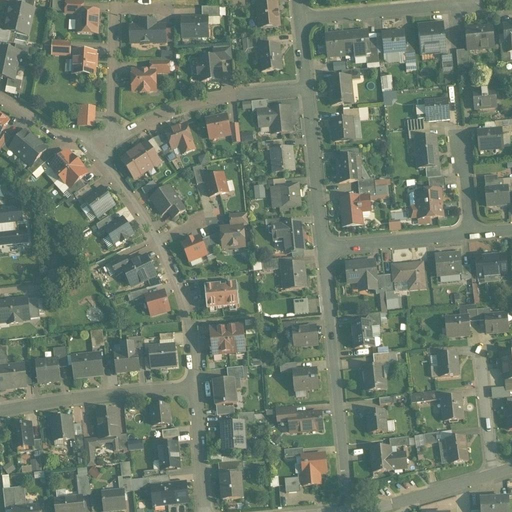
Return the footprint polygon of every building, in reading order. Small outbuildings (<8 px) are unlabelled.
[(27,0),(17,0),(16,7),(26,9),(27,0)] [(35,1),(27,0),(26,9),(33,11),(35,1)] [(83,3),(66,2),(66,14),(78,15),(78,11),(83,12),(83,3)] [(270,4),(257,5),(257,6),(259,29),(279,28),(277,4),(270,4)] [(16,7),(11,6),(9,12),(7,14),(6,19),(31,24),(34,11),(33,11),(26,9),(16,7)] [(219,8),(201,8),(202,19),(207,19),(220,19),(219,8)] [(83,12),(78,11),(78,15),(77,34),(97,35),(98,12),(83,12)] [(31,24),(6,19),(5,23),(6,26),(5,32),(10,33),(16,35),(28,37),(31,24)] [(202,19),(182,19),(182,40),(208,39),(207,19),(202,19)] [(155,22),(140,23),(140,28),(130,28),(130,44),(154,44),(155,44),(155,27),(155,22)] [(442,25),(418,28),(421,56),(445,54),(442,25)] [(165,27),(155,27),(155,44),(154,44),(154,45),(165,45),(165,27)] [(492,28),(465,30),(467,51),(467,52),(468,52),(494,49),(492,28)] [(5,32),(0,31),(0,42),(7,44),(10,33),(5,32)] [(16,35),(10,33),(7,44),(14,45),(16,35)] [(367,33),(343,35),(345,57),(365,55),(369,55),(368,40),(367,33)] [(404,45),(403,33),(382,35),(384,55),(404,53),(405,53),(404,45)] [(343,35),(326,37),(326,39),(324,39),(325,46),(327,46),(328,59),(345,57),(343,35)] [(267,38),(246,40),(247,51),(262,49),(262,48),(268,48),(267,38)] [(376,39),(368,40),(369,55),(365,55),(366,66),(379,65),(377,49),(376,39)] [(71,43),(53,42),(52,52),(70,53),(69,53),(70,53),(71,43)] [(414,44),(404,45),(405,53),(404,53),(405,63),(415,62),(414,44)] [(29,49),(15,46),(14,53),(20,54),(20,55),(27,56),(29,49)] [(506,46),(500,47),(501,65),(510,64),(509,54),(506,54),(506,46)] [(268,48),(262,48),(262,49),(263,62),(260,62),(261,73),(281,71),(279,47),(268,48)] [(14,53),(0,49),(0,64),(17,68),(20,55),(20,54),(14,53)] [(231,49),(213,49),(214,59),(218,58),(219,62),(232,60),(231,49)] [(467,51),(456,52),(457,70),(469,69),(468,52),(467,52),(467,51)] [(95,54),(75,52),(74,52),(74,54),(73,75),(72,75),(72,76),(73,76),(93,77),(94,77),(94,76),(95,54),(96,53),(95,53),(95,54)] [(451,56),(441,57),(443,74),(453,73),(451,56)] [(214,59),(199,60),(200,67),(198,67),(197,69),(197,75),(199,76),(200,76),(201,83),(221,81),(220,75),(221,74),(221,67),(219,67),(219,62),(218,58),(214,59)] [(168,62),(150,62),(151,72),(155,71),(155,74),(169,74),(168,62)] [(17,68),(0,64),(0,78),(8,80),(14,81),(17,68)] [(155,74),(155,71),(151,72),(132,72),(132,93),(139,92),(139,94),(148,94),(148,92),(155,92),(155,74)] [(359,71),(341,72),(342,79),(350,78),(350,82),(360,81),(359,71)] [(393,77),(383,77),(384,102),(394,102),(393,77)] [(342,79),(328,80),(331,107),(352,105),(350,82),(350,78),(342,79)] [(22,82),(14,81),(8,80),(6,88),(20,91),(22,82)] [(503,82),(485,84),(486,92),(495,91),(504,90),(503,82)] [(486,92),(473,93),(474,111),(491,109),(491,107),(496,106),(495,91),(486,92)] [(447,100),(424,102),(426,120),(427,123),(449,121),(447,100)] [(268,101),(251,103),(252,114),(258,113),(258,112),(269,111),(268,101)] [(94,109),(79,108),(78,127),(93,128),(94,109)] [(269,111),(258,112),(258,113),(259,126),(271,125),(272,135),(291,133),(289,109),(269,111)] [(358,110),(343,112),(343,121),(352,120),(352,121),(359,120),(358,110)] [(9,123),(0,117),(0,136),(2,133),(9,123)] [(226,117),(206,121),(210,140),(230,136),(226,117)] [(343,121),(332,122),(334,136),(333,136),(334,143),(354,141),(352,121),(352,120),(343,121)] [(426,120),(407,123),(408,131),(427,130),(427,123),(426,120)] [(511,121),(497,123),(498,131),(500,131),(500,132),(511,130),(511,121)] [(185,126),(165,133),(170,145),(172,150),(173,150),(192,143),(185,126)] [(427,130),(408,131),(409,141),(415,141),(415,140),(428,138),(427,130)] [(498,131),(477,133),(479,152),(501,150),(500,132),(500,131),(498,131)] [(17,142),(10,150),(31,167),(31,168),(38,160),(46,151),(38,144),(38,142),(34,139),(32,139),(24,132),(17,142)] [(10,139),(2,133),(0,136),(0,151),(1,150),(2,150),(10,139)] [(232,136),(233,144),(240,143),(239,136),(239,135),(232,136)] [(10,139),(2,150),(7,154),(10,150),(17,142),(11,137),(10,139)] [(428,138),(415,140),(415,141),(418,170),(425,169),(438,168),(435,138),(428,138)] [(153,140),(146,144),(155,157),(161,152),(159,149),(153,140)] [(282,141),(266,143),(267,152),(271,152),(271,151),(283,150),(282,141)] [(155,157),(146,144),(140,148),(140,147),(127,156),(127,157),(121,161),(134,180),(159,163),(155,157)] [(170,145),(159,149),(161,152),(169,164),(177,161),(173,150),(172,150),(170,145)] [(283,150),(271,151),(271,152),(274,174),(293,172),(291,149),(283,150)] [(58,161),(51,168),(55,173),(54,174),(55,174),(60,179),(77,163),(73,158),(72,157),(72,158),(71,158),(67,153),(66,153),(58,161)] [(44,165),(41,168),(46,173),(51,168),(58,161),(54,156),(44,165)] [(359,157),(336,160),(339,185),(357,183),(362,183),(361,182),(358,182),(357,168),(360,167),(359,157)] [(38,160),(31,168),(31,167),(27,171),(32,176),(41,168),(44,165),(38,160)] [(77,163),(60,179),(64,184),(65,185),(65,184),(66,184),(70,189),(79,181),(86,175),(87,174),(86,174),(82,169),(83,168),(82,168),(77,163)] [(202,167),(192,169),(197,186),(205,184),(204,180),(205,180),(202,167)] [(438,168),(425,169),(426,180),(428,180),(441,179),(441,178),(440,168),(438,168)] [(205,180),(204,180),(205,184),(209,198),(228,194),(223,175),(205,180)] [(502,182),(498,182),(497,177),(484,178),(485,190),(487,208),(509,206),(508,195),(507,188),(506,188),(506,181),(502,181),(502,182)] [(441,179),(428,180),(428,186),(445,185),(444,178),(441,178),(441,179)] [(79,181),(70,189),(66,193),(71,198),(73,196),(85,188),(79,181)] [(374,181),(361,182),(362,183),(357,183),(358,190),(375,188),(374,181)] [(153,182),(141,190),(145,196),(157,187),(153,182)] [(285,187),(278,187),(277,188),(278,190),(280,209),(280,213),(288,213),(288,210),(301,208),(298,185),(285,187)] [(85,188),(73,196),(82,208),(86,204),(84,202),(94,195),(88,186),(85,188)] [(169,188),(150,200),(162,217),(168,212),(180,204),(169,188)] [(375,188),(358,190),(359,199),(368,198),(368,199),(376,198),(375,188)] [(114,206),(101,189),(94,195),(84,202),(86,204),(97,218),(114,206)] [(429,192),(416,194),(416,195),(417,207),(440,205),(440,204),(439,192),(439,191),(429,192)] [(359,199),(340,201),(343,228),(362,226),(362,225),(361,225),(361,218),(360,211),(368,210),(369,213),(369,212),(368,199),(368,198),(359,199)] [(180,204),(168,212),(173,220),(185,212),(180,204)] [(410,208),(411,220),(419,219),(419,220),(443,218),(441,204),(440,204),(440,205),(417,207),(410,208)] [(18,234),(17,225),(23,224),(21,209),(0,211),(0,247),(28,245),(27,233),(18,234)] [(368,210),(360,211),(361,218),(368,218),(369,216),(369,213),(368,210)] [(247,215),(229,216),(230,228),(242,227),(248,226),(247,215)] [(109,218),(95,226),(100,234),(105,231),(113,225),(109,218)] [(113,225),(105,231),(114,246),(115,246),(116,248),(127,240),(126,239),(132,235),(122,220),(113,225)] [(283,220),(265,222),(266,231),(273,230),(273,227),(284,226),(283,220)] [(284,226),(273,227),(273,230),(274,242),(283,241),(285,254),(303,252),(303,251),(302,251),(301,233),(302,233),(301,224),(284,226)] [(230,228),(220,229),(223,250),(244,248),(242,227),(230,228)] [(199,238),(193,241),(192,240),(186,242),(187,243),(182,245),(189,263),(206,256),(200,242),(199,238)] [(210,238),(200,242),(206,256),(207,258),(214,255),(210,238)] [(459,255),(435,257),(437,278),(461,276),(461,268),(459,255)] [(81,256),(75,259),(78,264),(84,261),(81,256)] [(129,266),(123,268),(124,271),(131,285),(139,282),(140,284),(155,277),(146,257),(129,266)] [(501,257),(481,259),(475,260),(477,280),(483,280),(504,278),(503,277),(506,277),(504,257),(501,257)] [(125,258),(110,265),(116,276),(124,271),(123,268),(129,266),(125,258)] [(279,261),(261,262),(262,273),(280,271),(279,261)] [(373,263),(347,266),(349,284),(363,283),(364,291),(375,290),(375,292),(376,292),(375,278),(373,263)] [(422,265),(392,268),(392,276),(393,284),(394,284),(395,293),(425,291),(422,265)] [(300,266),(282,267),(283,283),(288,282),(289,291),(305,289),(304,278),(301,278),(300,266)] [(470,267),(461,268),(461,276),(461,282),(471,281),(470,267)] [(392,276),(383,277),(385,294),(395,293),(394,284),(393,284),(392,276)] [(383,277),(375,278),(376,292),(375,292),(376,296),(385,295),(385,294),(383,277)] [(237,284),(204,287),(207,311),(239,308),(237,284)] [(146,290),(130,295),(132,303),(146,299),(145,298),(148,297),(146,290)] [(148,297),(145,298),(146,299),(151,318),(169,313),(164,293),(148,297)] [(296,300),(297,315),(311,315),(311,300),(296,300)] [(10,304),(0,305),(0,317),(1,323),(8,322),(9,326),(21,325),(21,323),(29,322),(27,302),(27,301),(10,303),(10,304)] [(37,301),(27,302),(29,322),(40,320),(37,301)] [(489,310),(477,312),(477,323),(485,322),(484,317),(490,317),(489,310)] [(477,312),(467,313),(467,318),(468,318),(468,324),(477,323),(477,312)] [(380,315),(368,316),(369,323),(371,323),(372,330),(381,330),(380,315)] [(490,317),(484,317),(485,322),(486,335),(508,333),(506,315),(490,317)] [(467,318),(445,320),(447,339),(469,337),(468,324),(468,318),(467,318)] [(296,323),(280,325),(281,332),(292,331),(292,330),(296,330),(296,323)] [(369,323),(352,325),(354,351),(374,349),(374,348),(372,348),(371,330),(372,330),(371,323),(369,323)] [(242,328),(210,331),(213,357),(245,354),(242,328)] [(296,330),(292,330),(292,331),(294,349),(318,347),(316,328),(315,328),(315,329),(303,330),(302,329),(296,330)] [(102,332),(90,333),(92,349),(104,348),(102,332)] [(172,335),(159,336),(160,343),(173,342),(172,335)] [(141,339),(128,340),(130,355),(137,354),(137,355),(143,355),(141,339)] [(175,347),(149,349),(151,371),(177,369),(175,347)] [(66,350),(53,351),(54,361),(58,361),(59,370),(68,369),(66,350)] [(443,350),(427,351),(428,359),(438,358),(444,357),(443,350)] [(130,355),(115,357),(117,375),(139,372),(137,355),(137,354),(130,355)] [(389,355),(373,356),(373,364),(389,363),(389,355)] [(511,355),(501,356),(502,362),(498,363),(498,370),(502,370),(504,382),(505,382),(506,392),(511,391),(511,355)] [(444,357),(438,358),(439,370),(431,371),(432,380),(440,379),(459,377),(456,356),(444,357)] [(98,357),(76,359),(77,367),(75,367),(76,379),(100,377),(98,357)] [(54,361),(35,363),(38,386),(61,384),(59,370),(58,361),(54,361)] [(296,364),(279,366),(280,375),(293,374),(293,373),(296,373),(296,364)] [(0,369),(0,391),(26,389),(24,367),(8,369),(0,369)] [(380,368),(362,370),(365,394),(386,392),(385,382),(381,382),(380,369),(380,368)] [(243,369),(227,370),(228,382),(234,381),(234,382),(240,381),(244,381),(243,369)] [(296,373),(293,373),(293,374),(294,393),(318,390),(316,371),(296,373)] [(228,382),(213,383),(215,408),(216,408),(217,417),(234,416),(233,406),(237,406),(235,392),(241,391),(240,381),(234,382),(234,381),(228,382)] [(436,393),(420,395),(421,404),(437,402),(436,393)] [(460,398),(442,400),(444,424),(463,422),(460,398)] [(390,399),(379,400),(379,407),(391,406),(390,399)] [(168,406),(151,408),(153,427),(170,425),(168,406)] [(294,409),(276,410),(278,424),(289,423),(288,417),(295,416),(294,409)] [(116,412),(97,414),(100,441),(113,440),(119,439),(119,437),(116,412)] [(384,412),(367,414),(369,435),(386,434),(384,412)] [(254,414),(238,415),(238,425),(243,425),(243,426),(255,425),(254,414)] [(295,416),(288,417),(289,423),(290,435),(322,432),(321,414),(295,416)] [(71,419),(52,421),(54,443),(73,441),(71,419)] [(238,425),(222,426),(223,453),(245,452),(243,426),(243,425),(238,425)] [(31,426),(12,428),(13,436),(16,436),(17,448),(17,451),(18,456),(34,454),(33,446),(33,443),(31,443),(30,426),(31,426)] [(171,432),(162,433),(163,440),(179,438),(179,431),(171,431),(171,432)] [(439,434),(424,436),(425,446),(441,444),(439,434)] [(127,436),(119,437),(119,439),(113,440),(114,453),(128,452),(127,436)] [(83,437),(76,438),(77,454),(85,453),(84,442),(83,437)] [(464,438),(446,441),(450,466),(467,463),(464,438)] [(408,439),(392,441),(393,449),(409,447),(408,439)] [(92,441),(84,442),(85,453),(87,469),(96,468),(94,454),(93,454),(93,449),(92,441)] [(41,442),(33,443),(33,446),(34,454),(34,459),(43,458),(41,442)] [(145,451),(145,442),(130,443),(131,452),(145,451)] [(177,445),(158,447),(160,463),(161,463),(162,471),(161,471),(161,472),(168,471),(180,470),(177,445)] [(390,448),(370,450),(370,451),(371,451),(372,462),(373,475),(383,473),(392,472),(392,471),(407,470),(405,455),(391,457),(390,448)] [(303,450),(284,452),(285,460),(301,459),(301,458),(303,458),(303,450)] [(303,458),(301,458),(301,459),(303,475),(302,475),(303,488),(320,486),(318,474),(326,474),(325,456),(303,458)] [(42,461),(33,461),(33,472),(43,472),(42,461)] [(242,463),(220,464),(221,479),(236,478),(236,472),(243,471),(242,463)] [(88,477),(79,478),(81,496),(90,495),(88,477)] [(221,479),(221,487),(220,488),(220,489),(220,491),(221,492),(222,493),(222,502),(242,500),(242,499),(240,499),(238,477),(236,478),(221,479)] [(131,478),(118,479),(119,493),(124,492),(124,494),(133,493),(131,478)] [(156,479),(148,480),(149,489),(151,489),(151,488),(166,486),(165,478),(156,479)] [(278,479),(270,479),(271,489),(279,488),(278,479)] [(298,479),(284,481),(286,495),(300,494),(298,479)] [(187,484),(177,485),(179,506),(189,504),(187,484)] [(166,486),(151,488),(151,489),(154,488),(155,496),(152,496),(154,508),(179,506),(177,485),(166,486)] [(24,489),(3,491),(3,495),(14,494),(16,510),(26,509),(24,489)] [(119,493),(102,495),(103,511),(119,511),(126,511),(124,494),(124,492),(119,493)] [(14,494),(3,495),(5,511),(12,511),(12,510),(16,510),(14,494)] [(83,511),(82,498),(57,501),(57,511),(83,511)] [(507,499),(480,501),(481,511),(507,511),(507,508),(508,508),(507,499)]
